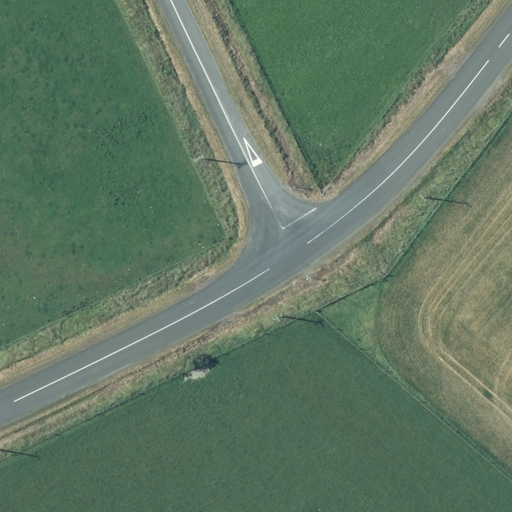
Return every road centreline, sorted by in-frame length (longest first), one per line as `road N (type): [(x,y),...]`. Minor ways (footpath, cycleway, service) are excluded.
road 1 (unclassified): [(0,409),(226,295),(290,253)]
road 2 (unclassified): [(290,253),(384,184),(511,29)]
road 3 (residential): [(172,0),(290,253)]
